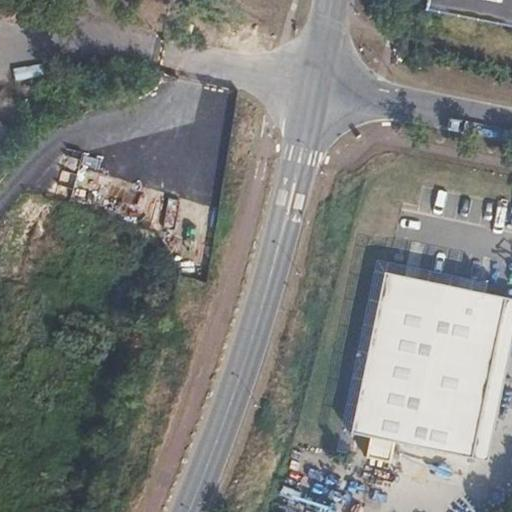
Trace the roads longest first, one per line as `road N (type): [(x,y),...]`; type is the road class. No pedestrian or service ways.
road 1 (tertiary): [(188,511),(259,315),(312,90)]
road 2 (unclassified): [(312,90),(511,127)]
